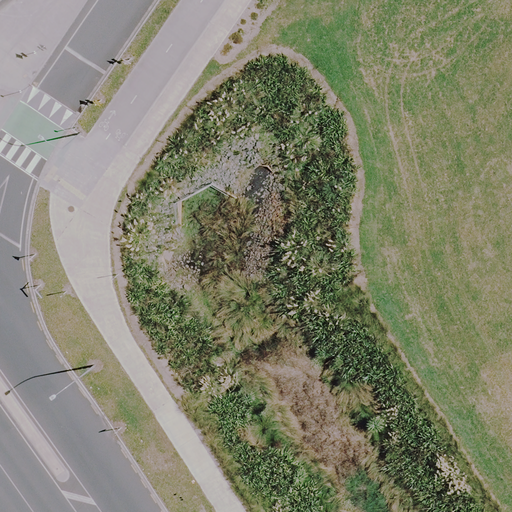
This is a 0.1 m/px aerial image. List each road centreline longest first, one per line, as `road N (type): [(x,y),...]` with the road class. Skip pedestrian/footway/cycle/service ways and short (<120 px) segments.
road 1 (secondary): [(120,0),(33,128),(0,194)]
road 2 (unclassified): [(0,329),(92,459),(104,511)]
